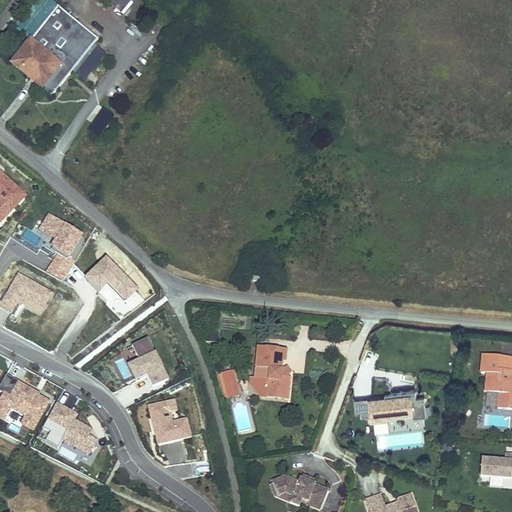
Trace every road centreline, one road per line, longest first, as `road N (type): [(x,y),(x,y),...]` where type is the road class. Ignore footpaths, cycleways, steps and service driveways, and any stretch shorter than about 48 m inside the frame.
road 1 (residential): [(511,324),(172,291)]
road 2 (residential): [(172,291),(0,135)]
road 3 (residential): [(239,511),(212,387),(172,291)]
road 4 (unknown): [(45,174),(128,52),(122,31),(80,0)]
road 5 (residential): [(209,511),(139,455),(115,412),(82,379),(52,364)]
road 6 (unknown): [(369,311),(329,439),(372,477)]
